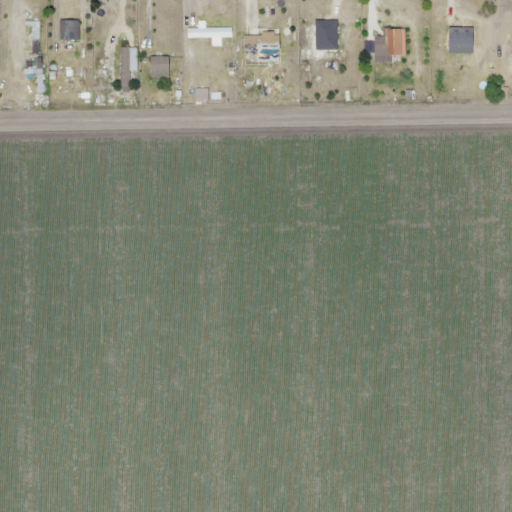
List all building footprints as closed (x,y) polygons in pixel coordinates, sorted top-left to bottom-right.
[(31,18),(17,18),(17,35),(31,35),(31,18)] [(60,39),(78,39),(78,20),(60,20),(60,39)] [(374,61),(391,61),(391,27),(382,27),(382,35),(374,35),(374,61)] [(439,61),(447,61),(447,27),(439,27),(439,61)] [(187,28),(187,37),(231,37),(231,28),(187,28)] [(244,33),(244,54),(279,54),(279,33),(244,33)] [(129,48),(120,48),(120,88),(129,88),(129,48)] [(150,78),(168,78),(168,56),(150,56),(150,78)]
